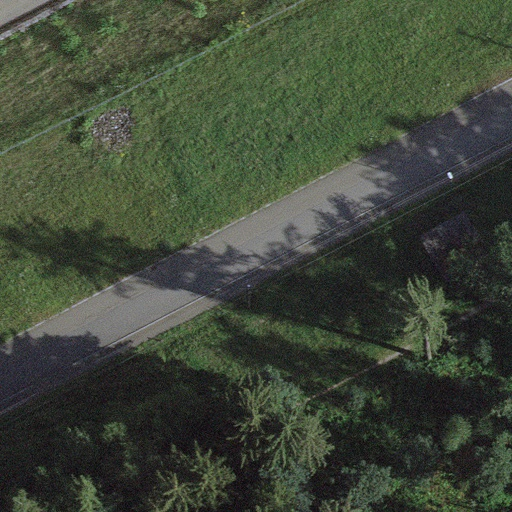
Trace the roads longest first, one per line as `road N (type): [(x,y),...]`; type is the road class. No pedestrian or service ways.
road 1 (unclassified): [(511,135),(0,406)]
road 2 (track): [(511,280),(205,438),(26,511)]
